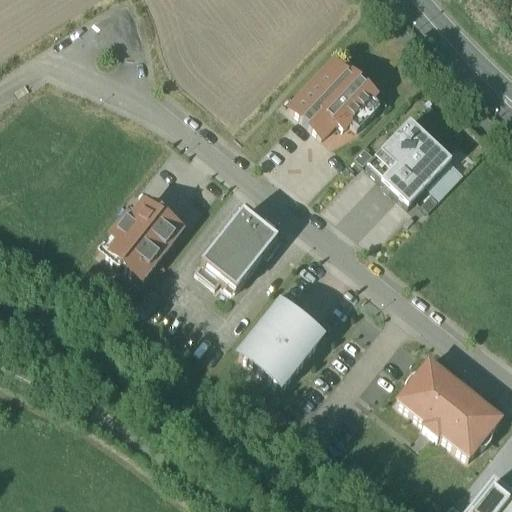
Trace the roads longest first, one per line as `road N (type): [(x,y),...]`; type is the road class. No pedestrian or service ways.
road 1 (residential): [(139,103),(511,393)]
road 2 (secondary): [(409,0),(511,104)]
road 3 (residential): [(64,57),(117,37),(132,57),(139,103)]
